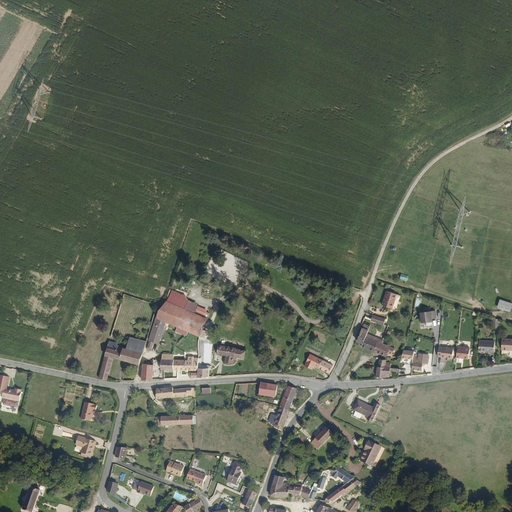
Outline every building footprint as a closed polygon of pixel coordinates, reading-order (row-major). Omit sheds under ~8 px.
[(395,297),(385,294),(381,308),(391,310),(393,302),(394,302),(395,297)] [(195,310),(165,297),(159,309),(156,318),(188,330),(200,334),(207,315),(195,310)] [(511,304),(498,299),(495,308),(509,312),(511,304)] [(435,312),(420,314),(421,325),(426,324),(426,328),(433,327),(432,320),(436,320),(435,312)] [(384,320),(372,317),(371,322),(383,326),(384,320)] [(188,330),(156,318),(148,349),(152,350),(155,341),(160,343),(162,333),(164,334),(165,329),(166,329),(167,327),(175,330),(175,329),(178,331),(187,334),(188,330)] [(365,348),(370,337),(366,336),(370,328),(364,326),(357,343),(362,346),(362,347),(365,348)] [(144,352),(147,340),(132,336),(129,348),(144,352)] [(120,340),(110,337),(108,344),(119,347),(119,344),(120,340)] [(383,345),(384,342),(370,337),(365,348),(376,353),(378,347),(379,343),(383,345)] [(511,337),(504,337),(503,348),(511,348),(511,347),(511,346),(511,337)] [(496,339),(480,339),(480,350),(488,350),(488,349),(491,349),(491,350),(496,350),(496,339)] [(141,366),(144,352),(129,348),(126,348),(126,346),(119,344),(119,347),(108,344),(101,370),(102,381),(110,381),(115,357),(132,361),(132,364),(141,366)] [(237,348),(237,347),(220,345),(219,354),(228,356),(228,363),(235,364),(236,358),(237,348)] [(395,350),(383,345),(382,348),(378,347),(376,353),(387,358),(389,354),(393,355),(395,350)] [(440,346),(439,356),(443,357),(443,358),(448,358),(451,358),(454,359),(455,350),(455,348),(446,347),(440,346)] [(459,347),(459,351),(458,358),(471,358),(471,354),(471,348),(459,347)] [(247,349),(237,348),(236,358),(240,359),(240,358),(240,356),(246,357),(247,349)] [(415,351),(405,350),(403,362),(414,365),(414,362),(414,359),(415,354),(415,351)] [(418,355),(415,354),(414,359),(414,362),(414,365),(414,370),(424,370),(424,363),(429,363),(430,357),(429,357),(429,353),(424,353),(424,354),(424,358),(420,357),(418,357),(418,355)] [(322,360),(310,354),(304,366),(312,370),(314,366),(318,368),(322,360)] [(201,368),(200,357),(196,358),(196,357),(186,357),(186,360),(176,361),(165,362),(164,362),(164,370),(195,368),(195,372),(193,372),(193,376),(201,375),(201,368)] [(318,369),(329,374),(333,366),(322,360),(318,369)] [(144,364),(144,380),(156,379),(155,364),(144,364)] [(201,375),(212,374),(211,368),(213,368),(213,364),(211,364),(210,367),(201,368),(201,375)] [(392,372),(401,372),(401,369),(392,368),(386,368),(379,367),(378,377),(391,378),(392,372)] [(12,381),(2,378),(2,379),(0,388),(0,394),(6,396),(5,403),(6,403),(5,409),(20,412),(21,406),(22,406),(24,396),(24,394),(19,392),(18,395),(16,394),(9,392),(12,381)] [(278,385),(262,383),(260,395),(277,397),(278,385)] [(288,385),(281,407),(291,409),(298,388),(288,385)] [(195,390),(188,390),(173,392),(173,390),(156,392),(157,402),(188,400),(188,398),(196,397),(195,390)] [(371,407),(356,400),(351,410),(366,417),(365,420),(370,422),(378,405),(373,403),(371,407)] [(96,404),(88,402),(84,419),(93,421),(95,410),(98,410),(100,405),(97,405),(96,404)] [(291,409),(281,407),(278,416),(273,415),(271,422),(275,423),(275,426),(284,430),(291,409)] [(193,418),(158,420),(159,429),(194,427),(193,418)] [(333,436),(327,429),(312,445),(319,451),(333,436)] [(95,446),(96,441),(81,436),(78,444),(86,447),(84,453),(93,456),(97,447),(95,446)] [(368,451),(364,461),(375,467),(384,447),(371,442),(367,451),(368,451)] [(128,447),(119,447),(117,456),(125,459),(128,447)] [(187,469),(172,464),(169,473),(184,479),(187,469)] [(244,472),(235,469),(230,482),(239,485),(244,472)] [(347,483),(355,479),(340,469),(329,472),(333,475),(332,478),(336,481),(338,478),(347,483)] [(209,477),(193,471),(190,480),(202,485),(201,486),(206,487),(209,477)] [(283,479),(277,478),(273,492),(272,500),(277,499),(277,500),(291,500),(291,497),(291,486),(285,485),(286,478),(283,477),(283,479)] [(117,480),(111,478),(108,493),(116,498),(119,485),(117,484),(117,480)] [(327,480),(320,478),(317,488),(312,486),(310,491),(316,492),(316,491),(319,492),(319,490),(323,491),(327,480)] [(342,497),(361,482),(355,479),(347,483),(328,499),(325,502),(325,503),(330,504),(332,503),(333,504),(342,496),(342,497)] [(144,493),(152,496),(155,486),(136,480),(133,490),(139,492),(139,493),(143,494),(144,493)] [(299,490),(299,488),(297,487),(296,487),(291,486),(291,497),(301,497),(309,500),(310,493),(310,492),(304,491),(304,488),(300,487),(300,490),(299,490)] [(36,511),(44,491),(31,487),(23,510),(28,511),(36,511)] [(254,509),(258,502),(256,502),(260,493),(252,490),(246,505),(254,509)] [(201,498),(199,497),(195,500),(200,508),(205,504),(202,500),(201,498)] [(195,500),(192,502),(196,511),(200,508),(195,500)] [(351,511),(356,501),(355,500),(354,500),(352,500),(350,504),(347,510),(351,511)] [(192,502),(185,507),(185,509),(187,509),(189,511),(188,511),(194,511),(196,511),(192,502)] [(175,503),(167,511),(181,511),(184,508),(185,509),(185,507),(175,503)]
